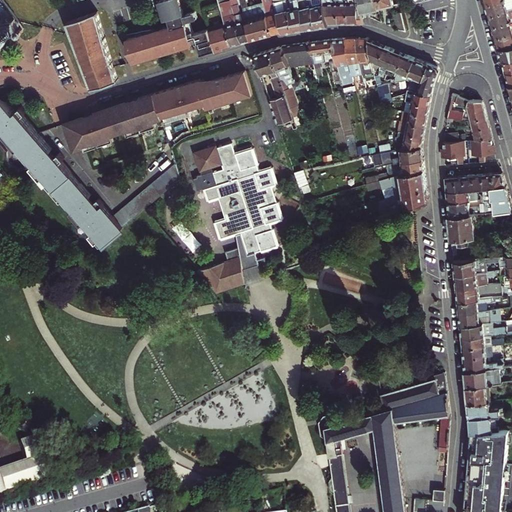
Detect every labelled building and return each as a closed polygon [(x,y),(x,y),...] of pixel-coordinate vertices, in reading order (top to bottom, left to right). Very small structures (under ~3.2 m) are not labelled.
[(0,0),(0,45),(2,46),(8,39),(7,37),(8,31),(11,31),(12,32),(16,31),(18,29),(19,29),(20,32),(23,32),(27,30),(21,22),(10,8),(3,0),(0,0)] [(179,0),(159,0),(165,17),(183,12),(179,0)] [(226,25),(236,22),(234,15),(230,1),(226,2),(225,0),(218,0),(225,21),(226,25)] [(237,0),(229,0),(230,1),(234,15),(241,13),(237,0)] [(246,19),(252,38),(272,33),(267,14),(265,7),(254,10),(255,13),(248,14),(247,10),(249,10),(248,6),(246,0),(240,0),(244,12),(246,19)] [(295,29),(286,0),(283,0),(275,2),(276,4),(278,12),(283,31),(295,29)] [(286,0),(295,29),(306,27),(298,0),(295,0),(292,1),(291,0),(286,0)] [(317,25),(310,0),(298,0),(306,27),(317,25)] [(310,0),(317,25),(328,23),(321,0),(310,0)] [(321,0),(328,23),(338,23),(337,2),(336,0),(321,0)] [(338,23),(349,23),(348,2),(347,0),(336,0),(337,2),(338,23)] [(349,23),(358,23),(358,3),(359,2),(358,0),(347,0),(348,2),(349,23)] [(380,7),(377,0),(358,0),(359,2),(362,11),(380,7)] [(496,0),(488,2),(491,13),(508,9),(506,0),(496,0)] [(263,2),(248,6),(249,10),(247,10),(248,14),(255,13),(254,10),(265,7),(263,2)] [(265,7),(267,14),(278,12),(276,4),(265,7)] [(99,8),(70,19),(75,32),(94,87),(120,79),(99,8)] [(491,13),(494,24),(511,19),(508,9),(491,13)] [(407,29),(403,11),(393,13),(397,28),(407,29)] [(183,12),(165,17),(167,25),(186,19),(192,38),(195,37),(193,31),(187,12),(184,13),(183,12)] [(244,12),(241,13),(234,15),(236,22),(246,19),(244,12)] [(283,31),(278,12),(267,14),(272,33),(283,31)] [(167,25),(127,38),(134,60),(193,42),(192,38),(186,19),(167,25)] [(236,22),(241,41),(252,38),(246,19),(236,22)] [(511,22),(511,19),(494,24),(497,34),(511,30),(511,22)] [(231,43),(226,25),(225,21),(193,31),(195,37),(201,53),(231,43)] [(231,43),(241,41),(236,22),(226,25),(231,43)] [(511,30),(497,34),(501,47),(511,45),(511,30)] [(347,37),(353,66),(360,64),(362,72),(364,71),(357,36),(347,37)] [(369,37),(357,36),(364,71),(365,79),(377,78),(377,77),(376,75),(376,73),(376,72),(375,66),(374,59),(370,39),(369,37)] [(355,73),(353,66),(347,37),(333,38),(340,69),(342,75),(355,73)] [(319,73),(320,76),(323,76),(320,57),(327,56),(328,60),(334,60),(336,70),(340,69),(333,38),(311,41),(315,58),(319,73)] [(382,63),(387,46),(370,39),(374,59),(382,63)] [(303,60),(315,58),(311,41),(297,44),(298,55),(302,54),(303,60)] [(298,55),(297,44),(284,45),(289,63),(299,61),(298,55)] [(284,45),(273,49),(279,70),(281,74),(292,71),(289,63),(284,45)] [(511,45),(501,47),(504,59),(511,58),(511,45)] [(383,63),(390,66),(396,49),(387,46),(382,63),(383,63)] [(279,70),(273,49),(257,53),(264,74),(279,70)] [(406,53),(396,49),(390,66),(399,70),(400,70),(406,53)] [(416,57),(406,53),(400,70),(402,71),(410,74),(416,57)] [(410,74),(413,75),(424,79),(422,83),(419,91),(433,93),(436,82),(440,71),(438,66),(416,57),(410,74)] [(390,66),(383,63),(381,75),(387,74),(388,70),(390,66)] [(156,91),(163,115),(206,101),(207,105),(254,91),(246,67),(203,80),(201,76),(155,91),(156,91)] [(402,71),(398,82),(408,79),(410,74),(402,71)] [(419,91),(422,83),(415,80),(411,90),(416,91),(419,91)] [(156,91),(92,112),(69,118),(77,143),(84,141),(86,147),(115,138),(113,132),(127,128),(129,134),(158,125),(156,119),(164,116),(163,115),(156,91)] [(413,100),(413,102),(431,104),(433,93),(419,91),(416,91),(413,100)] [(0,93),(0,125),(28,159),(100,246),(146,208),(183,178),(178,163),(115,215),(100,198),(94,202),(89,197),(92,194),(64,159),(67,157),(62,151),(57,154),(52,149),(55,147),(42,131),(26,112),(32,107),(26,101),(21,105),(18,102),(16,99),(13,96),(10,95),(7,94),(3,97),(0,93)] [(482,101),(470,99),(468,104),(472,118),(487,116),(486,113),(482,101)] [(347,101),(328,105),(333,128),(348,125),(352,142),(355,141),(347,101)] [(431,104),(413,102),(411,112),(429,114),(431,104)] [(276,109),(283,133),(296,129),(298,129),(290,105),(276,109)] [(448,116),(454,117),(462,118),(464,111),(450,109),(448,116)] [(409,120),(409,122),(427,125),(429,114),(411,112),(409,120)] [(470,128),(475,127),(490,126),(487,116),(472,118),(467,118),(470,128)] [(409,122),(406,134),(425,136),(427,125),(409,122)] [(490,126),(475,127),(477,137),(483,137),(493,136),(490,126)] [(458,131),(444,132),(444,140),(458,139),(458,131)] [(425,136),(406,134),(403,149),(423,145),(425,136)] [(473,138),(474,153),(480,153),(485,152),(495,152),(494,143),(493,143),(493,136),(477,137),(473,138)] [(461,154),(462,154),(462,138),(458,139),(442,140),(442,146),(442,155),(456,154),(461,154)] [(403,155),(405,162),(424,158),(423,145),(403,149),(391,151),(380,154),(371,155),(370,156),(384,159),(395,157),(403,155)] [(220,152),(199,158),(204,178),(226,171),(227,176),(218,180),(221,189),(208,193),(209,196),(207,196),(210,206),(212,206),(213,208),(224,205),(230,224),(219,228),(220,229),(218,230),(222,244),(224,243),(225,246),(248,239),(253,258),(271,254),(271,256),(284,252),(284,249),(286,249),(281,233),(279,234),(278,228),(289,224),(285,208),(283,208),(279,192),(283,190),(279,176),(278,176),(277,173),(264,177),(257,156),(255,157),(255,155),(238,160),(235,151),(221,155),(220,152)] [(302,154),(291,156),(296,171),(307,168),(302,154)] [(403,155),(395,157),(397,164),(405,162),(403,155)] [(424,158),(405,162),(397,164),(394,165),(395,178),(425,169),(424,158)] [(395,178),(394,165),(388,166),(389,174),(380,176),(380,179),(375,180),(376,183),(381,181),(395,178)] [(425,169),(395,178),(381,181),(383,189),(394,186),(397,196),(427,187),(425,169)] [(503,171),(494,172),(496,185),(506,184),(503,171)] [(496,185),(494,172),(485,173),(486,186),(496,185)] [(486,186),(485,173),(476,174),(477,187),(484,186),(486,186)] [(476,174),(467,175),(468,188),(472,187),(477,187),(476,174)] [(468,188),(467,175),(457,176),(458,189),(468,188)] [(458,189),(457,176),(446,176),(448,190),(458,189)] [(487,203),(489,211),(511,209),(511,204),(506,184),(496,185),(486,186),(484,186),(486,198),(487,203)] [(428,200),(427,187),(397,196),(389,199),(393,212),(428,200)] [(458,189),(448,190),(449,201),(470,199),(477,199),(476,195),(473,195),(472,187),(468,188),(458,189)] [(470,199),(449,201),(450,214),(474,212),(489,211),(487,203),(484,204),(484,206),(471,207),(470,199)] [(450,214),(454,255),(457,255),(456,244),(471,242),(471,236),(477,235),(474,212),(450,214)] [(511,254),(500,256),(500,263),(501,266),(507,266),(511,265),(511,254)] [(455,260),(456,273),(487,270),(487,264),(500,263),(500,256),(455,260)] [(456,273),(457,286),(488,283),(488,277),(489,277),(489,275),(495,274),(495,270),(487,270),(456,273)] [(488,283),(457,286),(459,300),(481,298),(480,289),(484,288),(485,290),(492,289),(493,288),(503,286),(503,285),(502,282),(488,283)] [(504,295),(511,294),(511,284),(506,285),(503,285),(503,286),(504,295)] [(459,300),(460,312),(479,310),(479,303),(487,302),(487,300),(493,300),(492,297),(481,298),(459,300)] [(460,312),(461,324),(485,321),(494,320),(501,319),(500,308),(479,310),(460,312)] [(494,320),(485,321),(486,334),(492,333),(495,333),(494,320)] [(461,324),(462,337),(486,334),(485,321),(461,324)] [(462,337),(463,347),(491,344),(497,343),(497,340),(493,341),(492,333),(486,334),(462,337)] [(491,344),(463,347),(466,369),(497,366),(506,365),(509,364),(508,356),(492,358),(491,344)] [(466,369),(467,385),(487,383),(499,381),(497,366),(466,369)] [(387,511),(408,511),(408,510),(397,421),(442,414),(451,413),(448,393),(441,394),(436,380),(382,393),(384,404),(385,409),(327,425),(329,440),(331,454),(340,453),(337,438),(376,427),(387,511)] [(467,385),(469,401),(489,398),(487,383),(467,385)] [(469,401),(470,414),(493,412),(505,411),(504,408),(502,408),(501,405),(493,406),(492,398),(489,398),(469,401)] [(326,420),(327,425),(385,409),(384,404),(343,416),(326,420)] [(326,420),(343,416),(335,412),(323,415),(320,422),(322,435),(329,440),(327,425),(326,420)] [(493,412),(470,414),(472,430),(499,427),(499,423),(494,423),(493,412)] [(440,449),(448,449),(451,419),(442,420),(440,449)] [(0,469),(0,492),(23,485),(24,483),(45,476),(51,474),(39,439),(35,437),(19,442),(26,459),(0,469)] [(471,440),(466,504),(492,505),(505,506),(510,443),(471,440)] [(331,454),(332,462),(345,460),(344,453),(340,453),(331,454)] [(334,473),(334,474),(336,487),(349,486),(345,460),(332,462),(334,473)] [(366,511),(379,511),(377,485),(352,487),(353,504),(366,503),(366,511)] [(352,511),(349,486),(336,487),(336,492),(339,511),(352,511)] [(446,487),(434,486),(433,497),(445,499),(446,487)]
